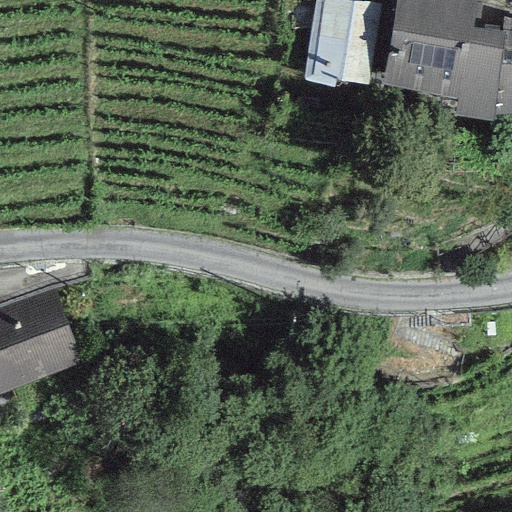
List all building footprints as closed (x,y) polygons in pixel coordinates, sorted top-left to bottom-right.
[(380,5),(347,0),(313,0),(303,76),(368,86),(380,5)] [(476,0),(395,0),(383,86),(457,97),(466,28),(472,29),(476,0)] [(504,33),(472,29),(466,28),(457,97),(454,116),(492,121),(493,112),(504,33)] [(511,33),(504,33),(493,112),(511,111),(511,33)] [(55,296),(0,315),(0,390),(78,364),(55,296)]
